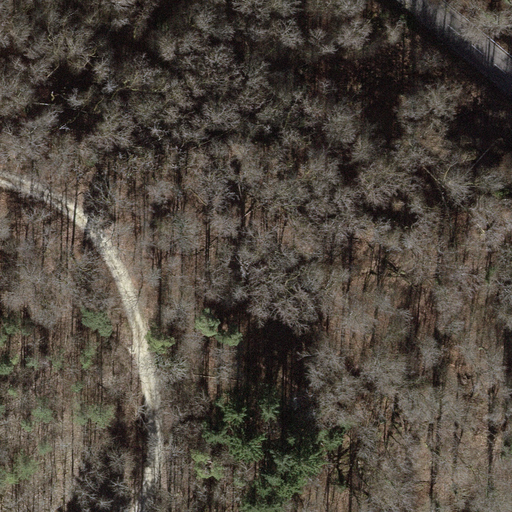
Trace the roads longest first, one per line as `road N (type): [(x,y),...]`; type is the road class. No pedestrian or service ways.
road 1 (track): [(0,176),(91,225),(107,247),(160,397),(160,449),(142,511)]
road 2 (tertiary): [(511,83),(411,0)]
